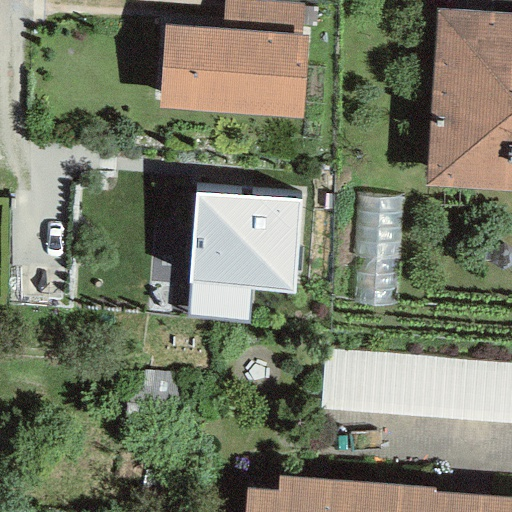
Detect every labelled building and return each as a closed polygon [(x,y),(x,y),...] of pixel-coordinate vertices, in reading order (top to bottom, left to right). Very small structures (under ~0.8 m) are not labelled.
[(237,0),(224,0),(222,30),(300,35),(302,4),(237,0)] [(511,17),(437,11),(426,186),(511,191),(511,17)] [(222,30),(164,25),(158,108),(300,118),(306,36),(300,35),(222,30)] [(387,292),(404,190),(366,183),(349,286),(387,292)] [(293,294),(299,199),(195,193),(187,283),(187,317),(248,324),(250,289),(293,294)] [(511,363),(324,349),(321,409),(511,423),(511,363)] [(178,398),(180,373),(144,371),(142,395),(178,398)] [(511,511),(511,499),(435,494),(435,489),(280,477),(278,492),(245,489),(243,511),(511,511)]
